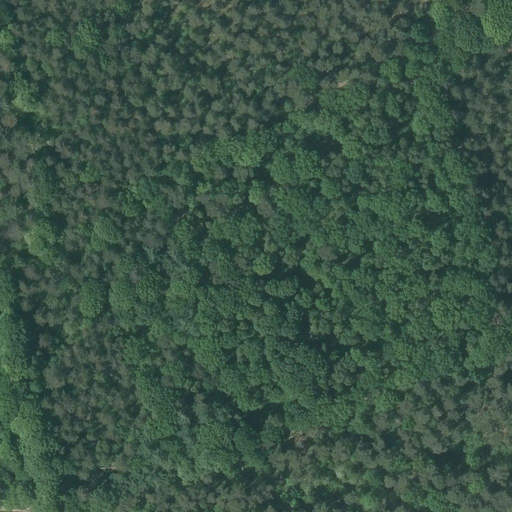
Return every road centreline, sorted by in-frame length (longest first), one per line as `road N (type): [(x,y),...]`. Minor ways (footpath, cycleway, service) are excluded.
road 1 (track): [(146,182),(5,249),(38,511)]
road 2 (track): [(511,9),(146,182)]
road 3 (track): [(223,459),(511,345)]
road 4 (track): [(223,459),(146,182)]
road 5 (track): [(146,182),(96,0)]
